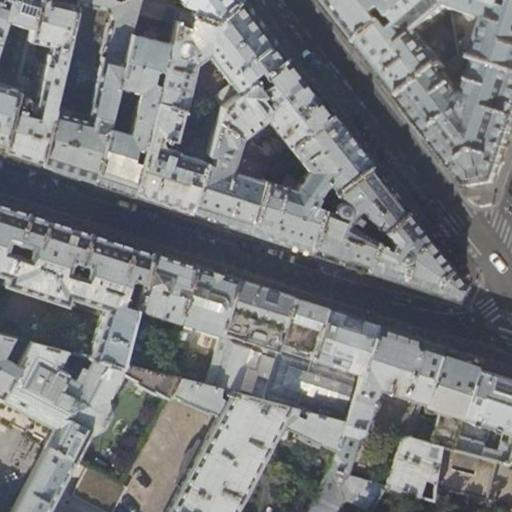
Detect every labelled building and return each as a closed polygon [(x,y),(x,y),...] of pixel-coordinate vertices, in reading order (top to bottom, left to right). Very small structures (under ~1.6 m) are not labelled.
[(0,0),(0,150),(1,151),(16,88),(0,83),(0,35),(5,19),(31,28),(37,0),(0,0)] [(37,0),(31,28),(28,39),(50,44),(49,54),(46,54),(36,97),(24,94),(27,81),(18,79),(16,88),(1,151),(19,157),(39,163),(52,105),(76,6),(56,0),(37,0)] [(136,0),(77,0),(77,4),(105,10),(108,20),(87,114),(52,105),(39,163),(60,170),(91,180),(105,127),(115,84),(128,33),(133,13),(136,0)] [(151,0),(136,0),(133,13),(175,24),(179,9),(163,4),(151,0)] [(151,0),(163,4),(167,0),(179,0),(182,3),(185,4),(185,7),(191,9),(190,13),(210,19),(234,0),(151,0)] [(234,0),(210,19),(190,13),(186,27),(175,24),(170,44),(155,101),(181,110),(193,63),(205,54),(229,83),(213,96),(220,106),(221,105),(285,56),(260,24),(241,0),(234,0)] [(323,0),(339,20),(359,46),(417,0),(323,0)] [(419,36),(451,11),(448,0),(417,0),(359,46),(381,73),(402,101),(445,68),(419,36)] [(511,0),(448,0),(451,11),(489,22),(477,63),(479,63),(511,74),(511,0)] [(142,37),(128,33),(115,84),(138,90),(128,127),(118,124),(117,130),(105,127),(91,180),(110,186),(131,193),(155,101),(170,44),(156,40),(157,35),(143,32),(142,37)] [(221,105),(220,106),(216,121),(240,138),(265,117),(280,137),(260,152),(269,159),(287,145),(329,112),(306,82),(285,56),(221,105)] [(511,130),(511,128),(511,74),(479,63),(470,94),(462,95),(451,81),(454,79),(451,76),(458,70),(465,59),(459,57),(445,68),(402,101),(433,140),(469,187),(494,182),(511,130)] [(181,110),(155,101),(131,193),(156,201),(187,211),(208,145),(203,143),(201,149),(190,146),(184,149),(183,154),(178,152),(177,149),(162,145),(160,140),(161,136),(173,139),(181,110)] [(329,112),(287,145),(306,170),(298,181),(285,173),(281,185),(263,179),(262,181),(246,231),(275,240),(307,250),(321,208),(311,205),(313,198),(320,188),(326,183),(332,191),(369,163),(350,138),(329,112)] [(260,152),(240,138),(216,121),(208,145),(187,211),(214,220),(246,231),(262,181),(230,170),(236,149),(255,156),(267,165),(269,159),(260,152)] [(385,183),(369,163),(332,191),(324,198),(321,208),(307,250),(336,260),(365,269),(375,234),(406,210),(385,183)] [(10,204),(0,200),(0,280),(4,281),(27,209),(10,204)] [(119,363),(120,362),(134,307),(150,249),(93,231),(27,209),(4,281),(3,283),(65,303),(65,302),(74,305),(76,298),(102,308),(90,344),(75,339),(70,351),(119,363)] [(455,299),(465,285),(433,245),(406,210),(375,234),(365,269),(396,279),(455,299)] [(171,256),(150,249),(134,307),(177,320),(195,264),(171,256)] [(213,270),(195,264),(177,320),(220,334),(236,278),(213,270)] [(264,286),(236,278),(220,334),(205,384),(259,398),(292,296),(264,286)] [(332,309),(292,296),(259,398),(343,419),(374,323),(332,309)] [(404,333),(374,323),(343,419),(333,450),(327,469),(346,474),(361,424),(366,425),(373,403),(368,401),(373,387),(420,402),(439,344),(404,333)] [(0,395),(17,364),(0,355),(10,335),(0,332),(0,395)] [(17,364),(0,395),(0,397),(52,426),(43,443),(46,444),(73,459),(74,460),(88,433),(90,434),(101,427),(109,413),(108,400),(106,399),(114,386),(119,387),(124,387),(129,385),(132,382),(152,391),(153,390),(166,397),(168,394),(177,377),(120,362),(119,363),(70,351),(29,340),(17,364)] [(451,348),(439,344),(420,402),(438,407),(433,421),(415,416),(408,435),(408,437),(438,445),(447,447),(452,434),(457,417),(478,356),(451,348)] [(511,367),(507,366),(478,356),(457,417),(500,431),(494,449),(481,446),(481,443),(480,442),(452,434),(447,447),(495,460),(504,462),(511,439),(511,367)] [(205,384),(177,377),(168,394),(178,398),(178,400),(207,412),(208,411),(216,414),(165,511),(232,511),(279,423),(333,450),(343,419),(259,398),(205,384)] [(408,437),(408,435),(407,435),(404,435),(401,436),(398,440),(385,485),(429,498),(431,486),(436,451),(438,445),(408,437)] [(44,511),(73,459),(46,444),(9,511),(44,511)] [(495,460),(447,447),(438,445),(436,451),(431,486),(468,495),(485,499),(495,460)] [(73,495),(103,511),(110,511),(124,487),(81,464),(73,479),(79,483),(73,495)] [(370,511),(385,485),(346,474),(327,469),(304,511),(332,511),(338,502),(346,499),(369,511),(370,511)] [(466,508),(468,495),(431,486),(429,498),(466,508)]
